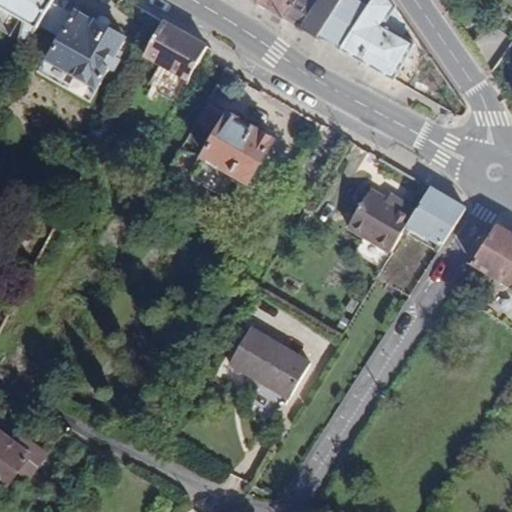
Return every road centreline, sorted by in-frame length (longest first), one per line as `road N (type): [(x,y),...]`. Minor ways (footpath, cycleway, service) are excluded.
road 1 (residential): [(496,171),(484,218),(286,511)]
road 2 (primary): [(192,0),(306,73),(496,171)]
road 3 (residential): [(257,511),(0,376)]
road 4 (tertiary): [(496,171),(484,100),(415,0)]
